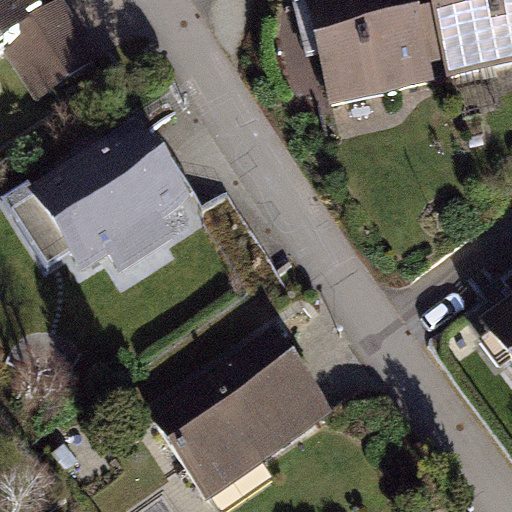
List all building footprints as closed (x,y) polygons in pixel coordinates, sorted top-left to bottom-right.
[(0,0),(0,73),(7,69),(29,110),(94,69),(55,8),(39,17),(27,0),(0,0)] [(511,0),(330,0),(297,8),(320,112),(511,70),(511,0)] [(128,137),(1,218),(57,302),(184,221),(128,137)] [(511,307),(475,336),(511,381),(511,307)] [(266,342),(142,426),(203,509),(325,426),(266,342)]
